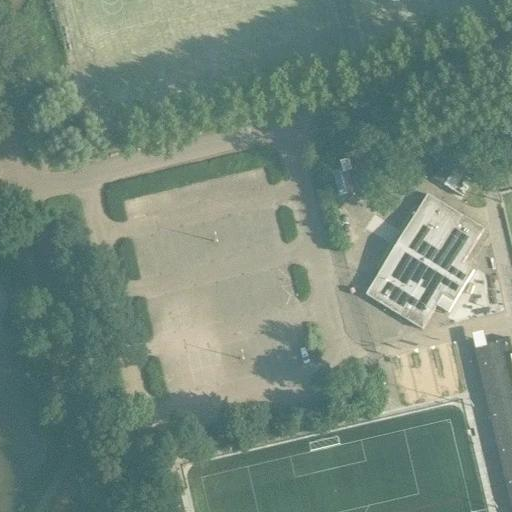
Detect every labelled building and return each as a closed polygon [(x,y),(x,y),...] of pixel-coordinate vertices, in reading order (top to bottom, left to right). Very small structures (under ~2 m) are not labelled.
[(447,159),(434,180),(444,186),(456,165),(447,159)] [(457,165),(444,186),(453,192),(466,171),(457,165)] [(467,172),(454,192),(463,198),(476,177),(467,172)] [(413,219),(366,296),(401,318),(422,331),(437,307),(449,314),(455,303),(474,272),(463,265),(484,230),(428,196),(413,219)] [(475,347),(474,348),(507,490),(511,510),(511,349),(510,339),(488,344),(487,345),(475,347)]
